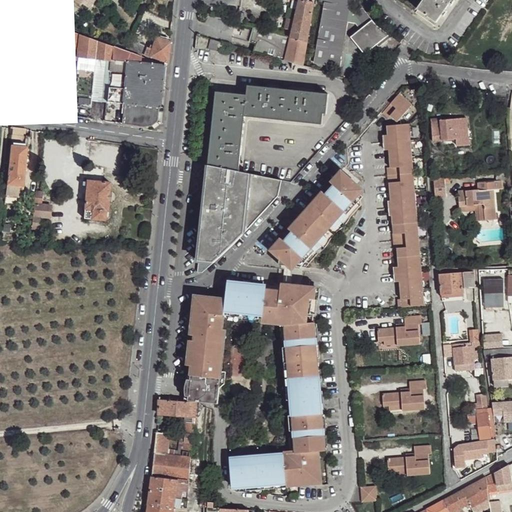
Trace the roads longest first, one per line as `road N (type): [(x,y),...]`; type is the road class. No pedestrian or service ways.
road 1 (residential): [(158,287),(198,287),(224,270),(406,68),(511,81)]
road 2 (residential): [(450,488),(429,229)]
road 3 (residential): [(174,139),(0,115)]
road 4 (unknown): [(182,58),(304,71),(341,90)]
road 5 (secondary): [(139,448),(158,287)]
road 6 (secondary): [(158,287),(174,139)]
road 7 (track): [(144,419),(0,433)]
road 8 (secondary): [(174,139),(188,0)]
